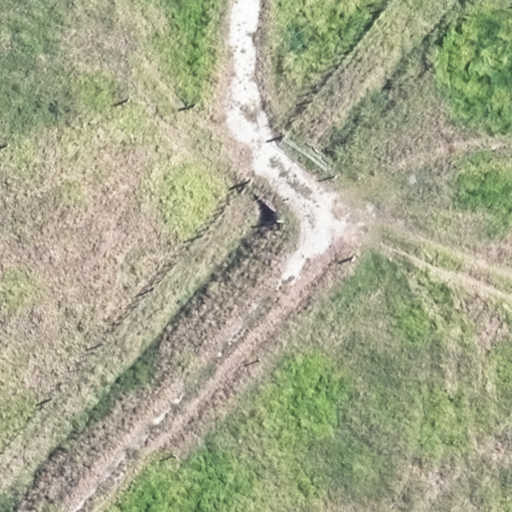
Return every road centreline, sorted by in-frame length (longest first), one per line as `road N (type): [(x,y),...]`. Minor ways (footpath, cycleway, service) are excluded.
road 1 (track): [(245,130),(301,215),(298,273),(284,300),(83,511)]
road 2 (track): [(241,0),(237,93),(245,130)]
